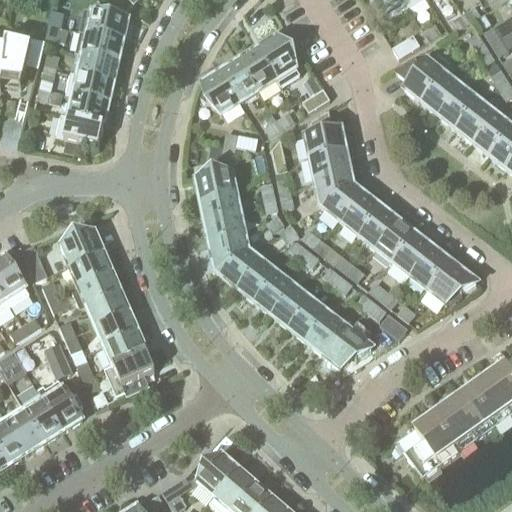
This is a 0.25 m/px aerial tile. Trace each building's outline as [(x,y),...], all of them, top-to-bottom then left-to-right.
[(142,0),(121,0),(133,10),(142,0)] [(407,14),(398,0),(371,0),(374,4),(369,7),(385,19),(389,26),(407,14)] [(398,0),(407,14),(426,3),(423,0),(398,0)] [(501,2),(500,0),(486,0),(491,8),(501,2)] [(80,38),(123,48),(128,26),(110,22),(94,10),(93,17),(84,15),(79,37),(80,37),(80,38)] [(462,20),(468,30),(478,23),(472,14),(462,20)] [(64,19),(53,16),(49,30),(60,32),(64,19)] [(468,30),(462,20),(452,27),(458,36),(468,30)] [(492,30),(485,20),(477,25),(483,35),(492,30)] [(484,39),(485,41),(491,51),(500,45),(511,37),(511,34),(506,25),(484,39)] [(60,32),(49,30),(46,44),(65,48),(68,34),(60,32)] [(428,47),(439,41),(433,32),(423,38),(428,47)] [(123,48),(80,38),(75,58),(83,60),(83,61),(118,69),(123,48)] [(413,41),(392,54),(398,65),(419,52),(413,41)] [(258,56),(281,93),(300,81),(296,74),(292,56),(286,59),(277,44),(258,56)] [(477,60),(486,54),(480,44),(471,50),(477,60)] [(1,90),(2,90),(9,91),(9,93),(21,95),(27,72),(39,75),(45,48),(32,45),(30,51),(6,45),(5,53),(6,53),(1,90)] [(500,45),(491,51),(498,61),(507,55),(500,45)] [(486,54),(477,60),(483,70),(493,64),(486,54)] [(239,67),(258,98),(276,87),(280,93),(281,93),(258,56),(239,67)] [(421,109),(444,81),(455,74),(433,57),(417,67),(414,63),(393,77),(409,89),(404,95),(421,109)] [(45,74),(55,76),(58,64),(47,61),(45,74)] [(118,69),(83,61),(78,81),(70,79),(70,80),(113,90),(118,69)] [(509,79),(511,76),(511,63),(502,68),(509,79)] [(221,79),(240,109),(258,98),(239,67),(221,79)] [(45,74),(39,95),(50,98),(55,76),(45,74)] [(499,94),(508,89),(502,78),(492,84),(499,94)] [(240,109),(221,79),(202,91),(211,106),(206,109),(221,121),(240,109)] [(113,90),(70,80),(65,101),(108,111),(113,90)] [(444,81),(421,109),(438,122),(460,94),(444,81)] [(511,94),(508,89),(499,94),(505,105),(511,100),(511,94)] [(455,135),(477,107),(460,94),(438,122),(455,135)] [(50,98),(39,95),(37,104),(48,107),(50,98)] [(108,111),(65,101),(65,102),(73,104),(69,123),(61,121),(61,122),(103,132),(108,111)] [(319,113),(312,102),(302,109),(308,119),(319,113)] [(471,148),(494,120),(477,107),(455,135),(471,148)] [(310,164),(345,157),(340,135),(333,136),(329,116),(309,128),(310,133),(304,137),(310,164)] [(272,142),(282,136),(276,127),(271,119),(264,124),(268,132),(266,133),(272,142)] [(276,127),(282,136),(292,130),(286,120),(276,127)] [(488,161),(510,133),(494,120),(471,148),(488,161)] [(103,132),(61,122),(56,144),(99,154),(103,132)] [(505,174),(511,164),(511,134),(510,133),(488,161),(505,174)] [(224,153),(234,156),(237,144),(226,142),(224,153)] [(234,156),(224,153),(221,165),(232,167),(234,156)] [(345,157),(310,164),(314,185),(350,178),(345,157)] [(283,166),(273,169),(275,181),(286,178),(283,166)] [(201,208),(236,201),(231,179),(212,177),(212,171),(198,174),(200,185),(196,186),(201,208)] [(350,178),(314,185),(320,213),(353,193),(350,178)] [(280,202),(290,199),(288,188),(277,190),(280,202)] [(264,206),(274,204),(272,192),(261,194),(264,206)] [(344,231),(366,203),(353,193),(320,213),(344,231)] [(290,199),(280,202),(282,214),(293,211),(290,199)] [(236,201),(201,208),(205,229),(240,222),(236,201)] [(366,203),(344,231),(361,244),(383,216),(366,203)] [(274,204),(264,206),(266,218),(277,216),(274,204)] [(383,216),(361,244),(377,257),(399,229),(383,216)] [(209,250),(245,242),(240,222),(205,229),(209,250)] [(274,238),(284,232),(278,222),(268,229),(274,238)] [(399,229),(377,257),(394,271),(416,242),(399,229)] [(288,249),(298,242),(292,233),(282,240),(288,249)] [(313,254),(320,246),(310,238),(303,247),(313,254)] [(70,274),(103,259),(94,239),(78,246),(75,240),(61,253),(70,274)] [(245,242),(209,250),(216,278),(248,258),(245,242)] [(416,242),(394,271),(411,284),(433,255),(416,242)] [(320,246),(313,254),(323,262),(329,253),(320,246)] [(301,266),(308,258),(298,250),(291,259),(301,266)] [(32,280),(30,275),(21,255),(7,264),(0,268),(0,295),(11,313),(29,301),(25,295),(26,294),(21,287),(32,280)] [(427,297),(449,268),(433,255),(411,284),(427,297)] [(239,297),(262,269),(248,258),(216,278),(239,297)] [(308,258),(301,266),(311,274),(317,265),(308,258)] [(79,294),(112,279),(103,259),(70,274),(79,294)] [(346,280),(353,271),(343,264),(337,273),(346,280)] [(449,268),(427,297),(445,310),(456,296),(462,301),(462,299),(476,291),(477,290),(449,268)] [(262,269),(239,297),(256,310),(278,282),(262,269)] [(30,275),(32,280),(36,289),(47,284),(41,270),(30,275)] [(353,271),(346,280),(356,288),(362,279),(353,271)] [(334,292),(341,283),(331,276),(324,284),(334,292)] [(87,313),(120,299),(112,279),(79,294),(71,297),(80,317),(87,313)] [(278,282),(256,310),(273,323),(295,295),(278,282)] [(341,283),(334,292),(343,299),(350,291),(341,283)] [(48,307),(59,302),(53,289),(42,293),(48,307)] [(380,307),(387,298),(377,291),(371,299),(380,307)] [(0,319),(11,313),(0,295),(0,319)] [(295,295),(273,323),(289,336),(311,308),(295,295)] [(387,298),(380,307),(390,314),(397,306),(387,298)] [(96,333),(129,319),(120,299),(87,313),(96,333)] [(368,318),(375,310),(365,302),(358,311),(368,318)] [(311,308),(289,336),(306,349),(328,321),(311,308)] [(375,310),(368,318),(377,326),(384,317),(375,310)] [(407,328),(414,319),(404,311),(397,320),(407,328)] [(105,353),(138,339),(129,319),(96,333),(105,353)] [(323,362),(345,334),(328,321),(306,349),(323,362)] [(388,321),(380,332),(399,346),(407,335),(388,321)] [(65,347),(76,342),(70,328),(59,333),(65,347)] [(29,342),(23,332),(10,340),(16,350),(29,342)] [(345,334),(323,362),(340,376),(351,362),(357,366),(358,365),(371,356),(372,355),(345,334)] [(113,373),(146,359),(138,339),(105,353),(113,373)] [(76,342),(65,347),(71,360),(82,355),(76,342)] [(44,358),(56,387),(72,380),(60,351),(44,358)] [(20,368),(14,359),(1,366),(7,376),(20,368)] [(146,359),(113,373),(104,377),(116,404),(125,400),(127,404),(149,394),(145,384),(155,379),(146,359)] [(511,367),(397,449),(423,485),(511,421),(511,367)] [(83,386),(93,382),(87,368),(77,373),(83,386)] [(93,382),(83,386),(89,400),(99,395),(93,382)] [(40,401),(64,438),(83,426),(59,389),(45,397),(43,394),(38,397),(40,401)] [(64,438),(40,401),(22,412),(45,449),(64,438)] [(45,449),(22,412),(4,424),(27,461),(45,449)] [(27,461),(4,424),(0,426),(0,458),(9,472),(27,461)] [(0,478),(9,472),(0,458),(0,478)] [(215,504),(238,477),(221,462),(209,476),(205,472),(198,489),(215,504)] [(238,477),(215,504),(210,510),(211,511),(236,511),(255,491),(238,477)] [(255,491),(236,511),(264,511),(271,505),(255,491)] [(162,499),(170,511),(185,511),(173,492),(162,499)] [(149,508),(151,511),(163,511),(165,511),(159,501),(149,508)]
